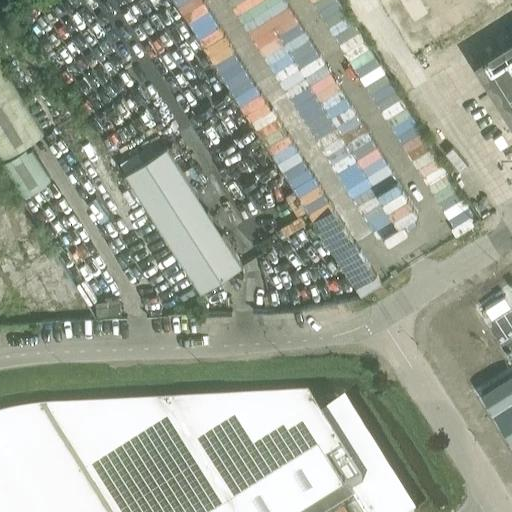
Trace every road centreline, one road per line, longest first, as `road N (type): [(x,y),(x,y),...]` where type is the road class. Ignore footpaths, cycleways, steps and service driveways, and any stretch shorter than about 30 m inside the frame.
road 1 (unclassified): [(379,320),(307,341),(0,363)]
road 2 (unclassified): [(499,511),(379,320)]
road 3 (unclassified): [(511,236),(379,320)]
